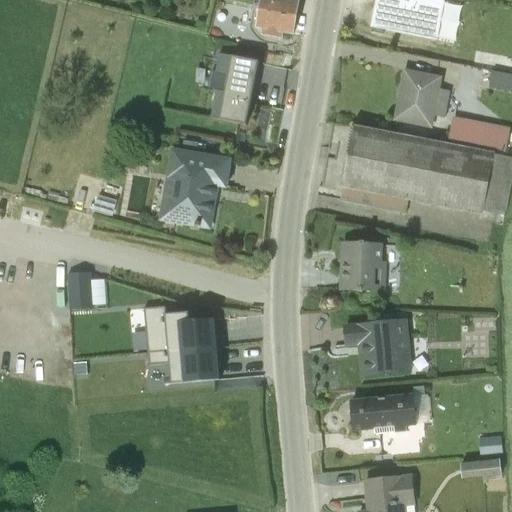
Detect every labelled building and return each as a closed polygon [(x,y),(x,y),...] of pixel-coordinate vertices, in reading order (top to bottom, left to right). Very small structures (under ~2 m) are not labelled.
[(259,0),(254,28),(261,29),(260,35),(281,38),(282,32),(292,34),(298,0),(259,0)] [(391,28),(396,0),(375,0),(370,28),(372,28),(371,32),(383,35),(384,31),(390,32),(391,28)] [(437,0),(396,0),(391,28),(437,37),(444,1),(437,0)] [(253,63),(258,64),(258,62),(219,54),(215,73),(228,76),(224,93),(216,91),(211,119),(246,126),(255,79),(249,78),(252,65),(253,63)] [(404,72),(395,120),(432,127),(434,116),(444,118),(449,91),(439,90),(441,80),(404,72)] [(511,76),(491,73),(488,89),(511,93),(511,76)] [(447,145),(504,156),(509,128),(451,117),(447,145)] [(511,157),(504,156),(447,145),(351,127),(340,186),(343,187),(340,201),(406,214),(407,202),(483,216),(483,212),(504,215),(511,171),(511,157)] [(224,186),(228,163),(170,152),(159,219),(208,227),(213,203),(209,203),(212,184),(224,186)] [(96,201),(92,212),(97,213),(112,218),(117,202),(98,197),(97,201),(96,201)] [(343,244),(341,290),(385,292),(386,262),(382,262),(382,246),(343,244)] [(94,308),(93,267),(65,267),(66,309),(94,308)] [(224,375),(217,307),(167,311),(167,304),(145,306),(153,386),(171,384),(171,380),(224,375)] [(407,322),(344,328),(346,346),(363,344),(364,357),(360,357),(362,377),(411,372),(407,322)] [(357,412),(351,413),(352,431),(374,429),(374,435),(406,432),(405,428),(416,427),(416,424),(429,423),(427,395),(424,395),(424,388),(413,389),(413,397),(356,402),(357,412)] [(385,451),(409,451),(409,437),(385,437),(385,451)] [(500,438),(478,441),(480,456),(502,454),(500,438)] [(499,460),(460,465),(461,480),(501,476),(499,460)] [(367,511),(413,511),(413,507),(415,507),(412,477),(365,482),(367,511)]
